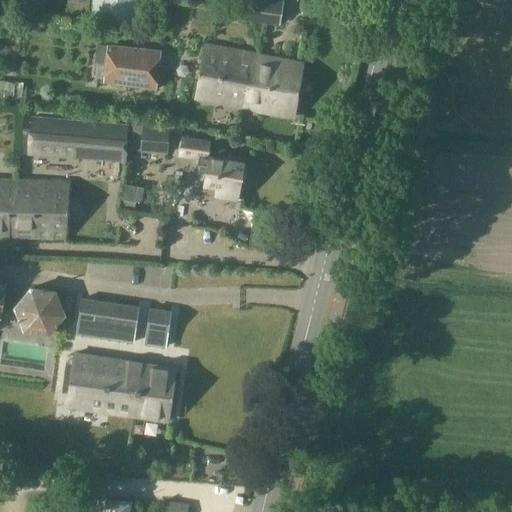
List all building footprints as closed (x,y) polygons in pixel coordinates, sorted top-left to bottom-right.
[(0,0),(0,4),(44,9),(45,0),(0,0)] [(67,0),(66,16),(77,17),(78,0),(67,0)] [(89,0),(78,0),(77,17),(88,18),(89,0)] [(142,0),(93,0),(92,17),(140,22),(142,0)] [(283,0),(241,0),(239,19),(280,25),(284,0),(283,0)] [(106,64),(104,80),(156,86),(160,51),(108,45),(106,64)] [(207,47),(198,98),(242,105),(248,74),(253,76),(258,56),(207,47)] [(253,76),(248,74),(242,105),(293,115),(302,64),(258,56),(253,76)] [(16,83),(0,80),(0,95),(14,97),(16,83)] [(129,125),(32,117),(29,153),(126,161),(129,125)] [(167,154),(170,127),(142,125),(140,152),(167,154)] [(209,142),(184,138),(181,155),(200,158),(195,191),(237,199),(243,164),(211,159),(210,159),(206,158),(209,142)] [(14,180),(0,179),(0,236),(13,237),(14,180)] [(67,183),(14,180),(13,237),(65,238),(67,183)] [(138,186),(125,184),(122,199),(136,202),(138,186)] [(264,236),(252,234),(250,248),(262,250),(264,236)] [(77,334),(134,343),(139,307),(82,299),(77,334)] [(150,309),(145,344),(166,347),(171,312),(150,309)] [(73,351),(65,408),(69,409),(117,416),(135,418),(139,389),(173,394),(177,366),(125,359),(73,351)] [(139,389),(135,418),(169,424),(172,404),(173,394),(139,389)] [(128,511),(130,502),(107,498),(105,511),(128,511)] [(165,502),(163,511),(186,511),(188,505),(165,502)]
